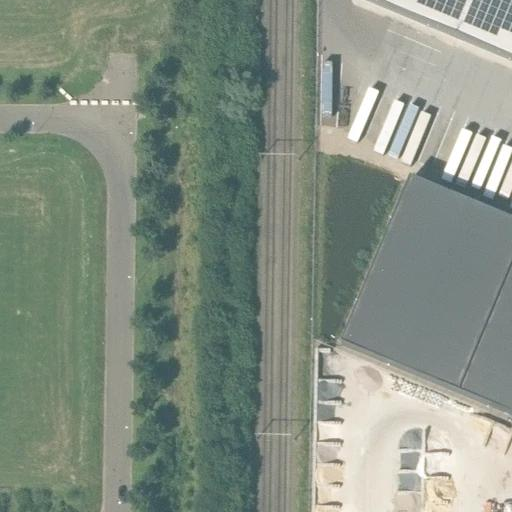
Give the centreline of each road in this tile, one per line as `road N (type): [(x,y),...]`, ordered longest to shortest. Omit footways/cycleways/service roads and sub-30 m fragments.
road 1 (unclassified): [(117,511),(123,119)]
road 2 (unclassified): [(0,119),(123,119)]
